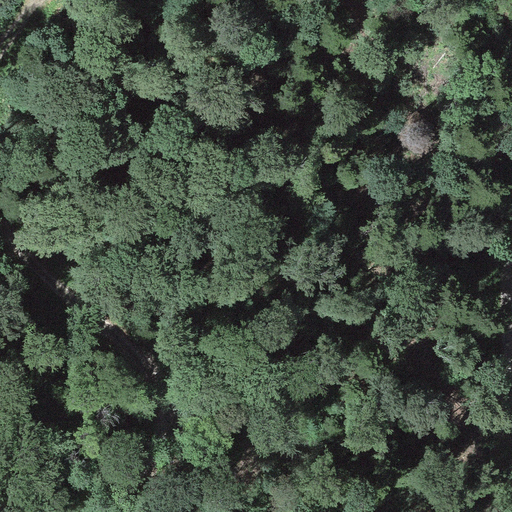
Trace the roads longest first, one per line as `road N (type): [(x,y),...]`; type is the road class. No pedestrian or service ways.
road 1 (track): [(0,219),(24,257),(152,373)]
road 2 (track): [(152,373),(165,413),(160,441),(113,511)]
